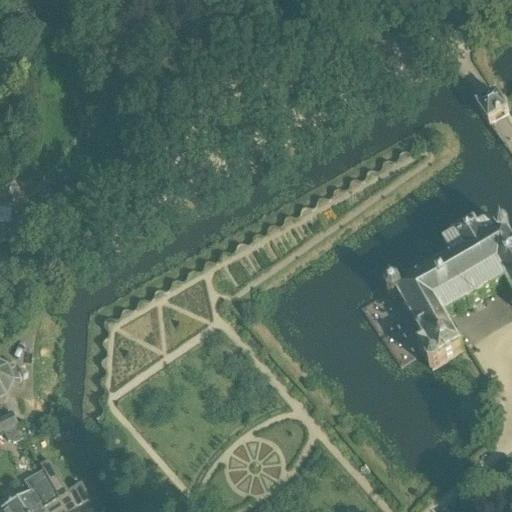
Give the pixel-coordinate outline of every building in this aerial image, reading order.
[(500,118),(509,113),(496,95),(488,100),(477,108),(489,126),(500,118)] [(0,246),(1,247),(2,237),(13,238),(16,209),(0,207),(0,246)] [(511,297),(511,243),(504,231),(506,228),(505,223),(501,221),(496,223),(493,229),(491,226),(479,233),(476,227),(454,239),(455,242),(445,248),(452,261),(401,290),(400,287),(394,285),(389,288),(388,294),(390,299),(396,300),(399,299),(425,343),(419,347),(423,355),(431,370),(456,356),(463,352),(447,322),(468,310),(469,311),(485,301),(485,300),(507,288),(511,297)] [(0,405),(8,402),(12,387),(18,384),(10,365),(3,368),(0,366),(0,405)] [(0,435),(3,434),(16,428),(17,428),(11,415),(0,420),(0,435)] [(22,441),(16,428),(3,434),(8,443),(14,445),(22,441)] [(39,511),(79,511),(89,507),(79,488),(65,496),(47,464),(37,470),(40,476),(41,475),(46,485),(48,484),(57,502),(39,511)] [(0,511),(39,511),(41,511),(57,502),(48,484),(46,485),(41,475),(40,476),(23,485),(29,495),(9,506),(8,505),(6,506),(7,507),(0,511)]
